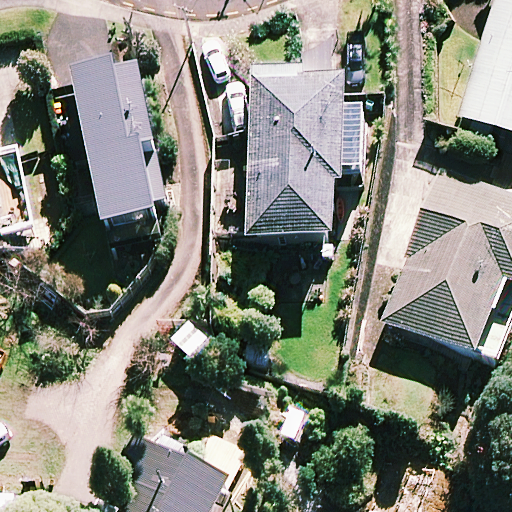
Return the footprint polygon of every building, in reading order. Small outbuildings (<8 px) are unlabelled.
[(511,0),(507,0),(472,115),(511,128),(511,0)] [(163,157),(147,75),(55,93),(70,169),(98,164),(112,236),(166,226),(153,159),(163,157)] [(259,88),(252,243),(272,244),(270,292),(298,293),(300,245),(341,247),(344,179),(367,179),(369,128),(350,127),(352,92),(259,88)] [(6,239),(43,232),(40,216),(65,211),(57,166),(32,171),(29,156),(0,161),(0,224),(4,224),(6,239)] [(511,351),(511,201),(442,175),(387,326),(505,369),(511,351)] [(218,345),(196,322),(171,348),(194,370),(218,345)] [(266,384),(267,336),(232,336),(231,383),(266,384)] [(178,511),(229,511),(240,492),(201,471),(178,511)]
